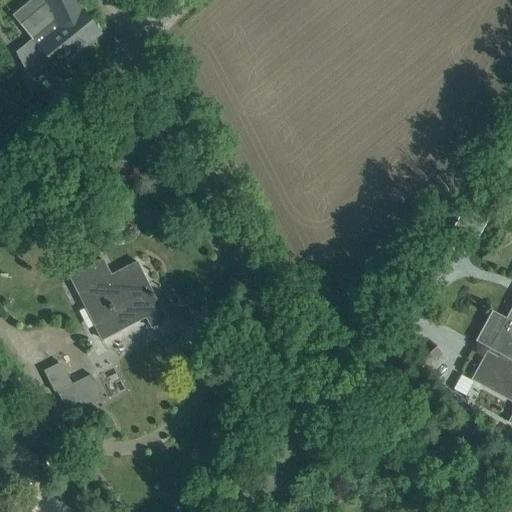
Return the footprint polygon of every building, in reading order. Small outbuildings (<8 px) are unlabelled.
[(33,39),(16,53),(30,79),(51,61),(56,67),(66,59),(67,60),(99,33),(82,12),(81,13),(75,0),(45,0),(47,4),(20,25),(33,39)] [(104,259),(69,277),(102,341),(124,330),(119,321),(141,310),(145,319),(151,329),(167,321),(137,262),(112,275),(104,259)] [(8,299),(2,303),(6,309),(12,305),(8,299)] [(493,312),(477,340),(489,347),(492,348),(501,353),(483,386),(511,401),(511,415),(509,421),(511,422),(511,311),(507,320),(493,312)] [(0,336),(0,369),(8,380),(18,392),(30,384),(20,371),(25,367),(0,336)] [(104,399),(92,374),(73,384),(62,362),(45,371),(56,393),(58,392),(70,416),(104,399)] [(31,447),(45,437),(30,415),(16,426),(31,447)]
